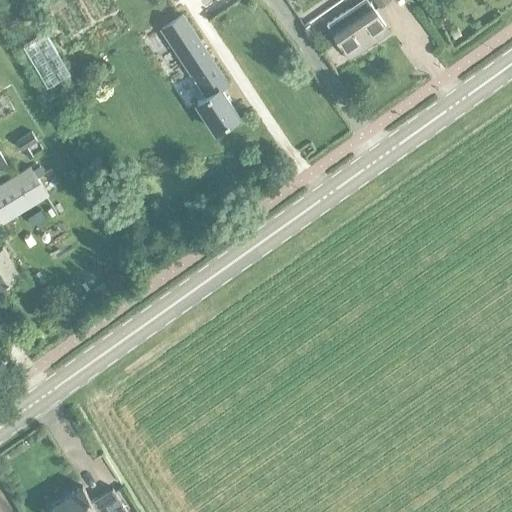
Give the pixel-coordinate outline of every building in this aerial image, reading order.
[(389,28),(371,1),(361,8),(356,1),(347,7),(352,14),(332,27),(349,54),(389,28)] [(182,13),(163,26),(194,75),(176,87),(188,106),(198,100),(200,103),(198,106),(202,112),(205,111),(216,128),(237,114),(232,106),(218,86),(227,81),(218,69),(182,13)] [(29,164),(0,182),(0,223),(47,193),(29,164)] [(0,284),(21,271),(3,243),(0,244),(0,284)] [(129,511),(112,484),(92,497),(82,483),(49,504),(54,511),(129,511)]
